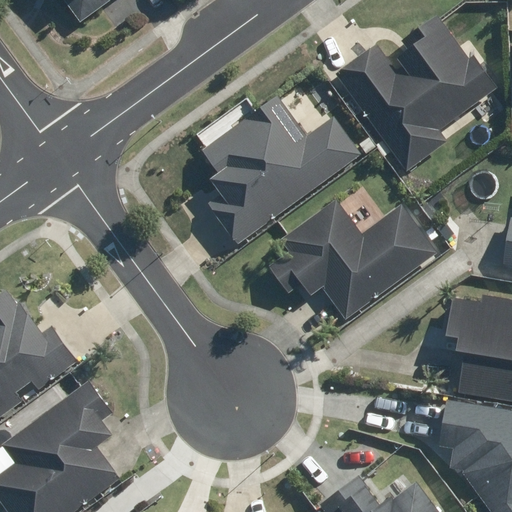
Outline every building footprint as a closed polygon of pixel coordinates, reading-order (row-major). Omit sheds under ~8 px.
[(69,0),(73,5),(68,9),(81,26),(115,0),(69,0)] [(371,49),(343,72),(377,114),(366,123),(407,175),(451,140),(442,128),(496,84),(438,11),(417,28),(422,35),(412,43),(423,58),(396,80),(371,49)] [(294,79),(202,151),(219,173),(210,181),(222,196),(210,206),(242,246),(363,152),(335,116),(327,122),(294,79)] [(442,257),(402,203),(361,233),(335,198),(280,239),(287,249),(268,263),(286,287),(297,279),(311,297),(321,290),(349,326),(442,257)] [(34,327),(5,289),(0,292),(0,421),(78,363),(45,319),(34,327)] [(511,304),(450,296),(445,335),(458,337),(456,350),(465,351),(459,395),(511,402),(511,304)] [(4,446),(0,449),(0,498),(11,511),(69,511),(119,473),(99,448),(116,435),(105,422),(117,412),(90,378),(4,446)] [(441,445),(489,511),(511,511),(511,407),(447,399),(441,445)] [(359,472),(316,507),(319,511),(438,511),(412,478),(383,502),(359,472)]
